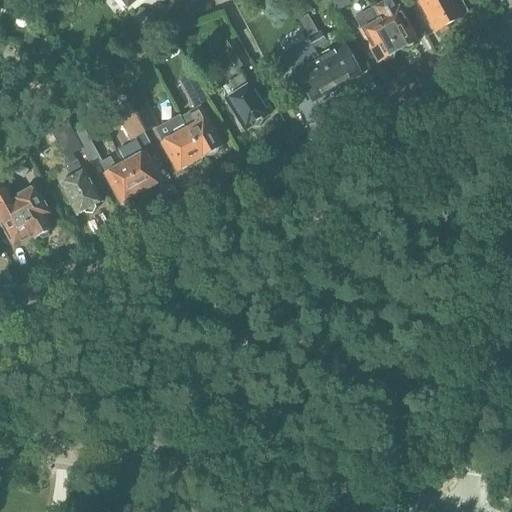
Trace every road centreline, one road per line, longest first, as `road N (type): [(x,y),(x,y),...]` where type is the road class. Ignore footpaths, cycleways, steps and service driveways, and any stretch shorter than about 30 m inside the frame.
road 1 (residential): [(0,321),(511,33)]
road 2 (residential): [(442,511),(242,460),(93,442),(0,442)]
road 3 (residential): [(466,511),(498,271),(511,227)]
